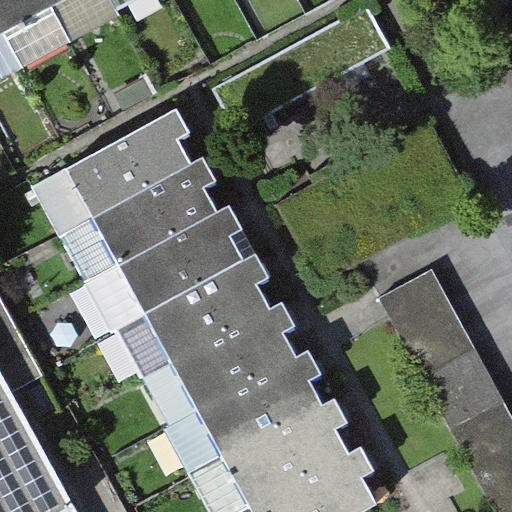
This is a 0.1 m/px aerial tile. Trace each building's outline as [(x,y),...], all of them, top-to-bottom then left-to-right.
[(0,0),(0,46),(86,0),(85,0),(0,0)] [(175,123),(67,180),(94,230),(203,171),(175,123)] [(203,171),(94,230),(118,278),(228,215),(203,171)] [(228,215),(118,278),(145,328),(256,267),(228,215)] [(256,267),(145,328),(171,372),(279,313),(256,267)] [(430,277),(379,304),(491,511),(511,511),(511,429),(493,395),(430,277)] [(279,313),(171,372),(195,423),(306,363),(279,313)] [(39,386),(0,314),(0,511),(70,511),(11,401),(39,386)] [(306,363),(195,423),(224,473),(337,413),(306,363)] [(337,413),(224,473),(246,511),(266,511),(364,461),(337,413)] [(364,461),(266,511),(381,511),(391,507),(364,461)]
